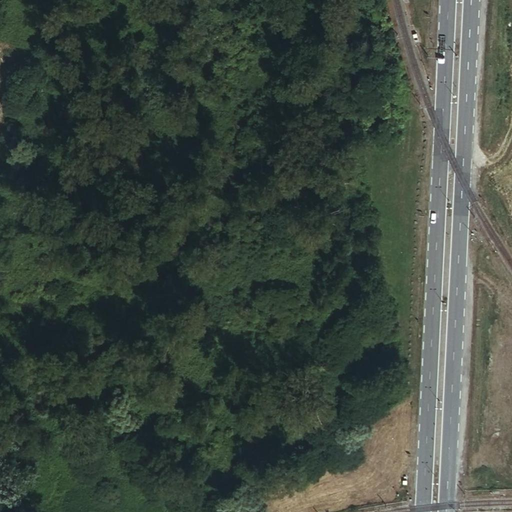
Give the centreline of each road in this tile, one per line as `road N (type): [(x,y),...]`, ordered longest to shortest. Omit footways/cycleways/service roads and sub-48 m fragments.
road 1 (secondary): [(449,0),(422,511)]
road 2 (secondary): [(446,511),(471,0)]
